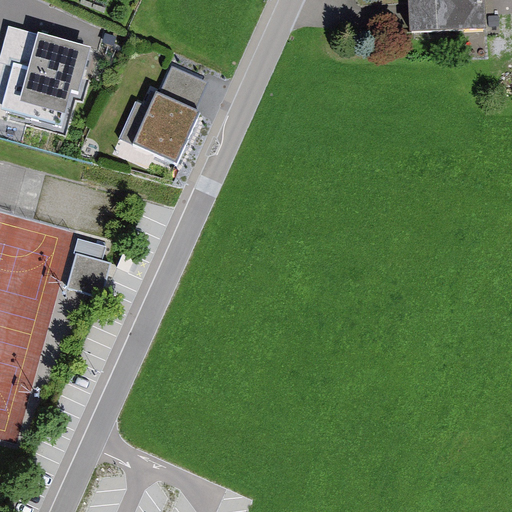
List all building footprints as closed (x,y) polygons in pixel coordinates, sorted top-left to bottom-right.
[(484,0),(403,0),(405,38),(486,34),(484,0)] [(40,37),(30,73),(14,69),(2,113),(61,128),(71,92),(78,94),(89,49),(40,37)] [(173,69),(160,99),(196,115),(209,85),(173,69)] [(160,99),(157,98),(134,148),(177,168),(200,117),(196,115),(160,99)] [(111,265),(77,256),(68,290),(102,299),(111,265)]
